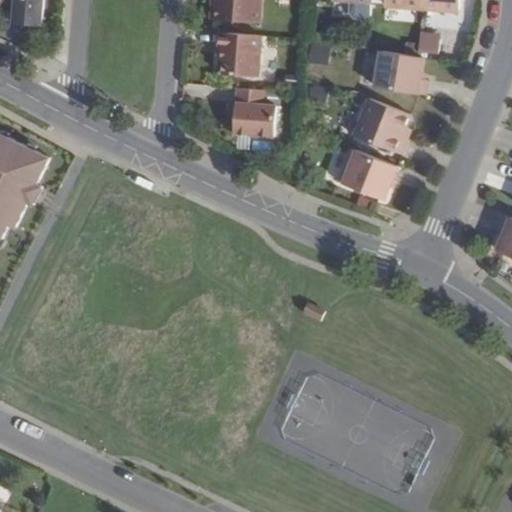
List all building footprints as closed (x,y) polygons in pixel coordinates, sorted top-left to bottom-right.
[(46,0),(1,0),(1,2),(1,6),(14,6),(13,24),(44,26),(46,0)] [(264,0),(211,0),(210,19),(263,23),(264,0)] [(373,2),(352,0),(351,13),(355,17),(372,19),(373,2)] [(422,0),(422,8),(459,11),(460,0),(422,0)] [(265,36),(219,32),(217,59),(224,60),(223,75),(262,78),(265,36)] [(438,39),(420,38),(419,53),(437,54),(438,39)] [(383,51),(377,87),(428,95),(430,80),(422,79),(425,58),(383,51)] [(235,135),(276,138),(279,104),(266,103),(267,90),(239,88),(237,104),(236,118),(235,135)] [(371,98),(356,136),(404,155),(410,140),(403,137),(407,127),(411,115),(371,98)] [(414,130),(407,127),(403,137),(410,140),(414,130)] [(0,247),(11,225),(18,228),(30,202),(39,184),(52,157),(0,131),(0,247)] [(353,148),(340,182),(386,200),(391,187),(394,180),(399,166),(353,148)] [(45,187),(39,184),(30,202),(36,205),(45,187)] [(511,217),(507,231),(504,238),(499,251),(511,255),(511,217)] [(309,303),(304,313),(322,321),(326,311),(309,303)]
